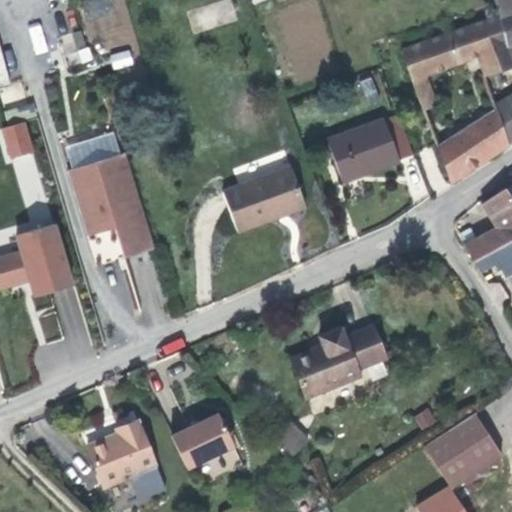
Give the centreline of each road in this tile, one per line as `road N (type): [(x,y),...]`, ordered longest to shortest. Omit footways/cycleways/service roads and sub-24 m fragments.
road 1 (residential): [(0,413),(434,222)]
road 2 (residential): [(434,222),(511,340)]
